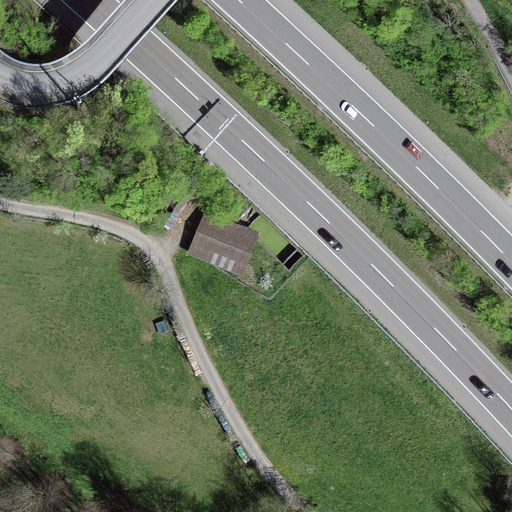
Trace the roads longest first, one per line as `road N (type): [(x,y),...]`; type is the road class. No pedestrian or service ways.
road 1 (motorway): [(88,0),(309,203),(511,409)]
road 2 (track): [(309,511),(266,470),(236,422),(160,257),(122,228),(0,202)]
road 3 (motorway): [(511,262),(239,0)]
road 4 (unclassified): [(152,0),(67,82),(36,88),(0,78)]
